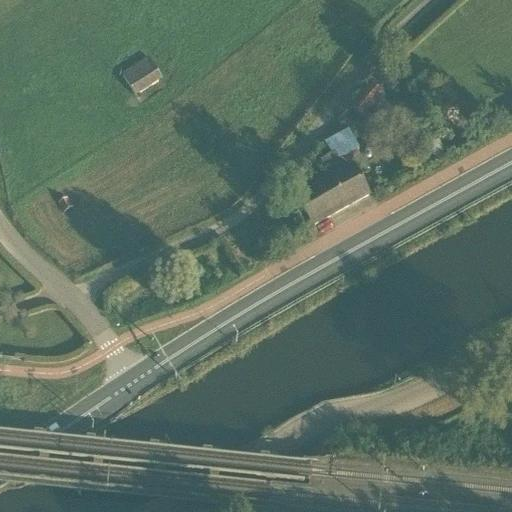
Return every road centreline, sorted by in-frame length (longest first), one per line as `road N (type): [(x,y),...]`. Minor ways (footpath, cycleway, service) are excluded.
road 1 (track): [(433,0),(340,94),(263,198),(218,230),(73,292)]
road 2 (secondary): [(135,381),(511,166)]
road 3 (unclassified): [(155,511),(314,424),(448,385),(511,349)]
road 4 (unclassified): [(0,222),(73,292),(135,381)]
road 5 (secondary): [(0,466),(135,381)]
